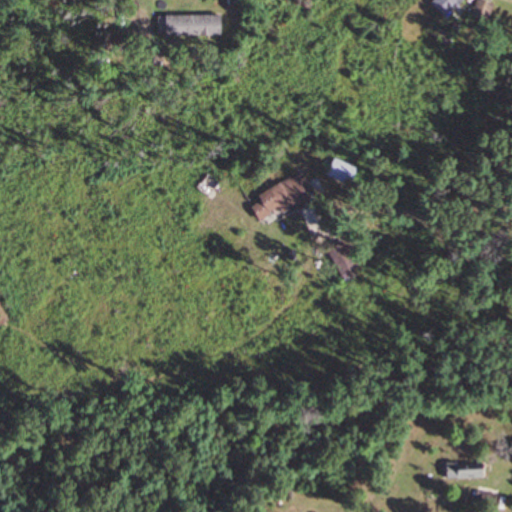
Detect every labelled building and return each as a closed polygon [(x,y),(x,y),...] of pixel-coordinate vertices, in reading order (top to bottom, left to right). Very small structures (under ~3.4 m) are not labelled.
[(452,16),(465,0),(437,0),(436,2),(452,16)] [(497,4),(483,0),(479,0),(474,19),(492,24),(497,4)] [(224,16),(165,16),(165,38),(224,38),(224,16)] [(358,167),(335,159),(329,177),(352,185),(358,167)] [(315,197),(304,174),(251,198),(262,222),(315,197)] [(489,462),(450,462),(450,479),(489,479),(489,462)] [(484,511),(502,511),(502,495),(484,495),(484,511)]
